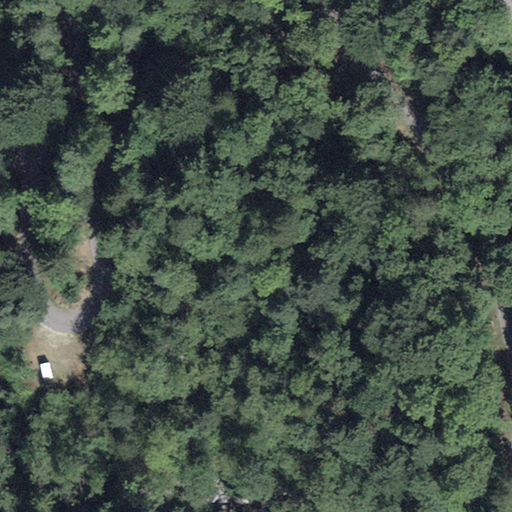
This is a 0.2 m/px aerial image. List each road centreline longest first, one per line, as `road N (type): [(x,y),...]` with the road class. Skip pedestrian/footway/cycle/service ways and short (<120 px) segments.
road 1 (unclassified): [(160,0),(162,52),(98,203),(100,293),(89,313),(68,321),(37,302),(27,243),(37,161),(79,85),(75,0)]
road 2 (unclassified): [(511,365),(489,243),(469,192),(328,0)]
